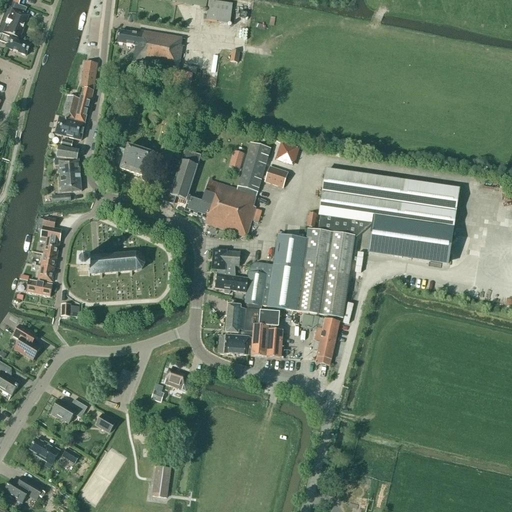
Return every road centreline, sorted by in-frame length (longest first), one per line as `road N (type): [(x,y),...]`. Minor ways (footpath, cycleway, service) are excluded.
road 1 (tertiary): [(306,511),(324,443),(322,409),(303,391),(208,361),(193,333)]
road 2 (tertiary): [(103,194),(86,162),(109,0)]
road 3 (tertiary): [(193,333),(196,240),(179,223),(103,194)]
road 4 (residential): [(0,454),(66,353),(143,347)]
